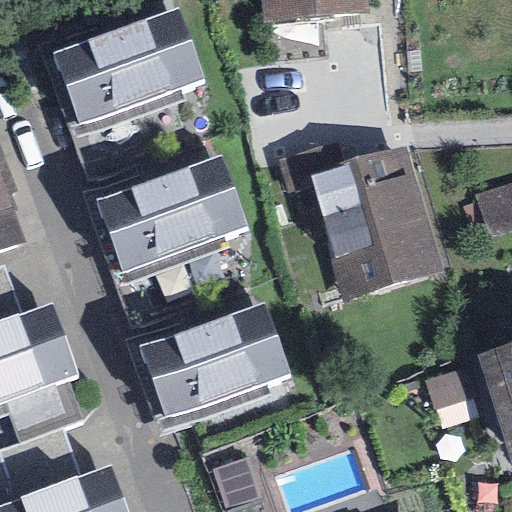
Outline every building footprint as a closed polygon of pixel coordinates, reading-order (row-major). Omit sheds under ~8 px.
[(274,0),(277,21),(363,13),(361,0),(274,0)] [(169,33),(50,73),(82,166),(201,126),(169,33)] [(390,151),(317,172),(353,295),(427,274),(390,151)] [(219,164),(103,206),(130,280),(246,238),(219,164)] [(0,246),(18,240),(0,190),(0,246)] [(257,308),(141,350),(168,425),(285,382),(257,308)] [(0,332),(0,413),(70,388),(44,317),(0,332)] [(22,511),(116,511),(106,483),(22,511)]
